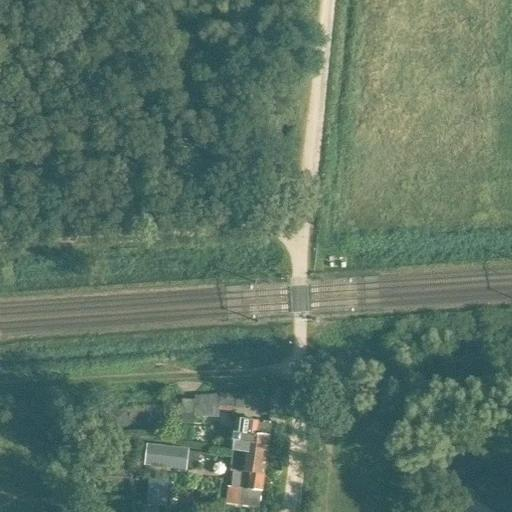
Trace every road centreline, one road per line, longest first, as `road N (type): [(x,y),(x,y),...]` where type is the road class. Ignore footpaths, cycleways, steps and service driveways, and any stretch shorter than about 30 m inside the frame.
road 1 (track): [(0,387),(297,372)]
road 2 (track): [(322,0),(299,224)]
road 3 (track): [(297,372),(299,224)]
road 4 (track): [(286,511),(297,372)]
